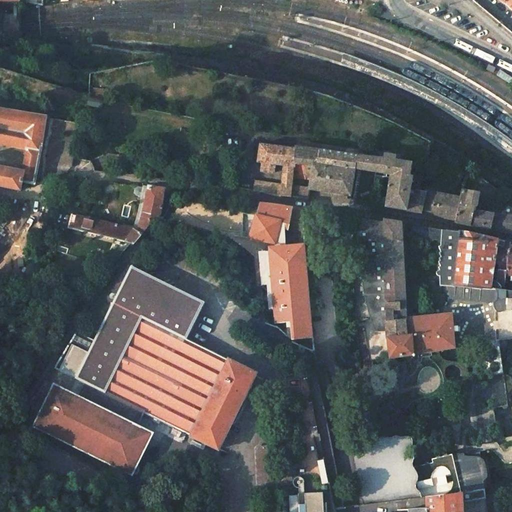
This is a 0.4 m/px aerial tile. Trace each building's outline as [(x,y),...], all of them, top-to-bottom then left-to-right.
[(511,0),(503,0),(503,1),(511,9),(511,0)] [(6,46),(3,52),(13,56),(16,50),(6,46)] [(494,142),(511,155),(511,141),(506,137),(465,111),(427,90),(393,74),(369,64),(366,74),(394,85),(423,98),(457,117),(494,142)] [(89,99),(102,101),(103,89),(89,89),(89,96),(89,99)] [(86,105),(101,108),(102,101),(89,99),(86,105)] [(36,116),(18,113),(0,109),(0,186),(20,190),(20,189),(22,181),(34,184),(45,117),(36,116)] [(312,178),(314,166),(317,167),(319,151),(295,147),(294,149),(260,144),(257,162),(262,163),(275,165),(283,166),(295,167),(294,175),(311,177),(312,178)] [(429,149),(426,161),(433,165),(437,154),(429,149)] [(314,166),(312,178),(311,177),(309,189),(308,190),(310,190),(348,197),(348,198),(350,198),(354,169),(369,171),(390,175),(385,207),(406,211),(408,195),(412,177),(409,176),(411,167),(410,167),(411,164),(394,161),(394,159),(393,157),(386,156),(384,157),(384,160),(356,156),(353,156),(319,151),(317,167),(314,166)] [(261,171),(273,173),(275,165),(262,163),(261,171)] [(281,184),(292,186),(293,179),(294,175),(295,167),(283,166),(281,184)] [(357,203),(364,204),(369,171),(354,169),(350,198),(355,199),(357,203)] [(296,187),(292,186),(281,184),(255,181),(253,192),(264,193),(279,196),(281,197),(282,197),(285,196),(308,200),(310,190),(308,190),(309,189),(296,187)] [(133,229),(77,216),(74,230),(131,243),(131,244),(133,245),(141,236),(142,234),(145,231),(148,227),(151,224),(155,221),(156,220),(157,219),(160,215),(160,213),(164,189),(148,186),(140,212),(133,229)] [(406,211),(422,213),(422,210),(425,192),(417,190),(415,197),(408,195),(406,211)] [(460,199),(425,191),(425,192),(422,210),(437,215),(441,218),(455,220),(460,199)] [(476,194),(462,191),(460,199),(455,220),(454,222),(470,226),(475,212),(478,197),(479,194),(476,193),(476,194)] [(292,208),(261,202),(249,239),(274,243),(278,228),(288,230),(304,233),(302,209),(292,208)] [(493,215),(475,212),(470,226),(490,229),(493,215)] [(405,319),(400,223),(383,221),(341,215),(340,220),(360,223),(360,231),(355,232),(358,250),(359,252),(360,252),(363,252),(364,260),(367,260),(367,267),(365,269),(364,271),(362,276),(362,281),(362,284),(364,296),(367,307),(369,316),(367,320),(366,321),(363,323),(368,361),(389,359),(413,355),(414,363),(417,362),(418,404),(418,402),(421,400),(424,399),(427,399),(430,399),(433,401),(434,403),(435,406),(438,412),(443,416),(447,418),(449,418),(453,419),(456,418),(458,418),(461,416),(465,410),(465,406),(463,399),(463,390),(463,385),(465,377),(459,377),(459,362),(456,362),(452,360),(450,359),(447,355),(446,353),(445,350),(453,349),(451,314),(405,319)] [(511,217),(493,215),(490,229),(511,233),(511,217)] [(440,244),(445,243),(444,230),(437,229),(424,227),(414,226),(415,227),(417,231),(417,235),(419,239),(420,240),(425,242),(428,244),(432,242),(435,241),(440,244)] [(445,243),(448,288),(453,288),(452,293),(480,297),(480,296),(483,296),(488,292),(489,289),(489,285),(491,275),(492,268),(493,262),(496,241),(458,232),(444,230),(445,243)] [(495,286),(503,287),(505,275),(509,244),(496,241),(493,262),(498,263),(497,269),(492,268),(491,275),(496,275),(494,285),(495,286)] [(94,340),(76,331),(73,336),(68,342),(53,367),(82,381),(144,413),(172,428),(169,433),(178,438),(181,433),(184,433),(218,449),(255,374),(186,340),(204,303),(131,266),(94,340)] [(307,266),(279,269),(282,305),(283,309),(286,309),(286,313),(297,312),(298,316),(311,315),(307,266)] [(424,292),(425,297),(425,299),(425,300),(427,300),(429,303),(431,305),(434,306),(438,307),(441,306),(443,303),(445,301),(446,299),(445,295),(445,294),(441,294),(441,286),(437,287),(437,284),(435,281),(432,280),(429,280),(427,282),(425,284),(424,288),(424,292)] [(511,291),(495,289),(495,311),(498,311),(499,340),(501,358),(505,358),(508,351),(511,352),(511,291)] [(407,362),(398,362),(398,363),(398,369),(407,370),(407,362)] [(489,375),(493,408),(502,407),(503,408),(504,409),(506,408),(508,407),(508,406),(508,404),(509,404),(510,404),(511,402),(511,401),(511,399),(510,398),(511,395),(511,394),(511,377),(510,376),(507,375),(506,374),(506,367),(504,365),(503,364),(502,364),(503,374),(489,375)] [(137,428),(144,413),(82,381),(75,396),(137,428)] [(53,385),(53,386),(52,386),(33,423),(34,424),(34,425),(130,472),(133,472),(136,471),(137,469),(137,467),(136,464),(134,457),(136,454),(131,440),(137,428),(75,396),(53,385)] [(151,434),(137,428),(131,440),(136,454),(134,457),(136,464),(151,434)] [(345,508),(420,498),(413,467),(406,437),(332,445),(345,508)] [(495,447),(491,449),(495,464),(508,464),(511,463),(511,441),(511,442),(502,444),(498,445),(495,447)] [(484,490),(479,452),(467,455),(453,458),(452,454),(431,459),(432,463),(413,467),(420,498),(426,498),(461,494),(484,490)] [(408,511),(486,511),(485,499),(484,490),(461,494),(426,498),(426,506),(408,508),(408,511)] [(305,504),(298,504),(298,511),(323,511),(323,493),(305,494),(305,504)]
